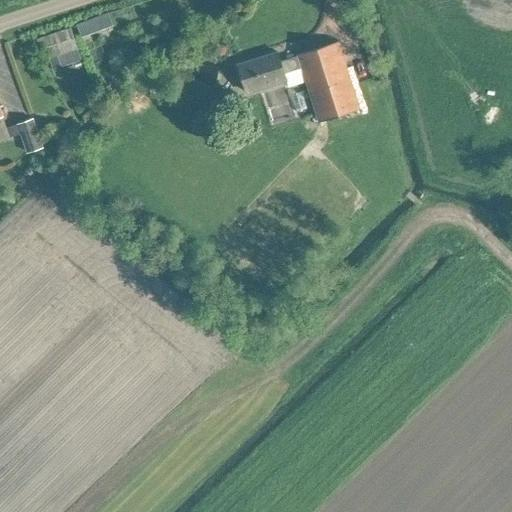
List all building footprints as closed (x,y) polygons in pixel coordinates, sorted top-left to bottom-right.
[(81,37),(112,25),(108,13),(77,25),(81,37)] [(82,60),(74,38),(71,28),(50,34),(50,36),(37,40),(43,61),(50,59),(53,70),(82,60)] [(319,122),(360,108),(338,41),(297,54),(299,60),(282,66),(278,52),(238,65),(247,92),(286,79),(284,73),(302,67),(319,122)] [(6,128),(2,116),(0,108),(0,140),(9,137),(6,128)] [(6,128),(9,137),(20,133),(26,152),(43,146),(34,118),(17,124),(6,128)]
